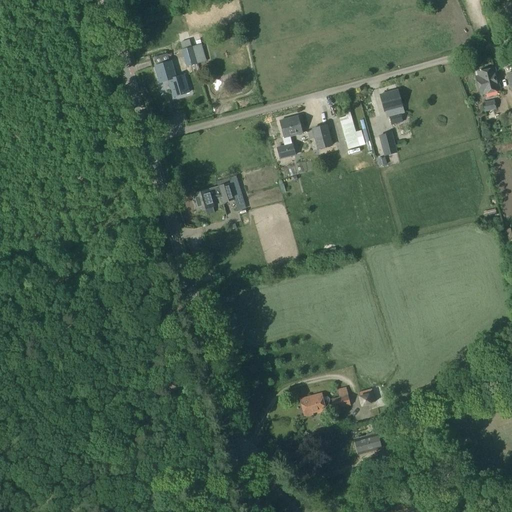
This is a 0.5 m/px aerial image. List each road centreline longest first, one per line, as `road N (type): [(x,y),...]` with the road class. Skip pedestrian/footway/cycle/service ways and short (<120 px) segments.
road 1 (track): [(63,0),(117,175),(152,234),(235,511)]
road 2 (secondary): [(256,511),(146,142)]
road 3 (unclassified): [(146,142),(511,41)]
road 4 (secondary): [(146,142),(105,0)]
road 5 (track): [(511,338),(405,406)]
